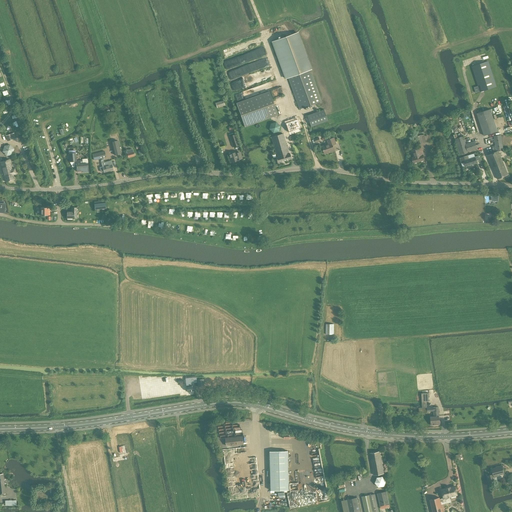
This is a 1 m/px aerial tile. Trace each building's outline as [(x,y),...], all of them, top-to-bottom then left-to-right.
[(312,69),(298,32),(271,42),(285,79),(288,78),(299,109),(321,101),(310,70),(312,69)] [(472,66),(480,92),(497,86),(488,61),(472,66)] [(278,115),(269,92),(236,104),(245,127),(278,115)] [(328,121),(324,109),(307,115),(311,127),(328,121)] [(491,109),(477,113),(484,136),(498,131),(491,109)] [(276,122),(270,123),(269,129),(273,133),(279,132),(280,126),(276,122)] [(299,122),(287,126),(290,135),(302,131),(299,122)] [(283,134),(271,137),(277,157),(276,157),(277,163),(291,159),(289,153),(288,153),(283,134)] [(238,145),(235,135),(230,136),(233,147),(238,145)] [(423,143),(430,141),(428,136),(425,137),(425,136),(421,137),(421,135),(415,136),(417,145),(423,143)] [(493,153),(488,155),(498,179),(508,175),(498,151),(501,151),(503,150),(501,135),(494,136),(495,145),(492,146),(493,153)] [(474,141),(465,144),(463,136),(455,139),(459,155),(477,149),(474,141)] [(322,146),(325,154),(334,150),(333,145),(336,143),(334,137),(327,140),(328,144),(322,146)] [(121,154),(117,141),(111,142),(115,155),(121,154)] [(4,146),(2,151),(6,156),(12,155),(14,149),(10,144),(4,146)] [(412,149),(414,157),(412,157),(413,163),(424,159),(423,154),(422,154),(422,152),(423,152),(421,146),(412,149)] [(134,156),(132,149),(126,151),(128,158),(134,156)] [(111,160),(106,162),(104,162),(103,158),(106,157),(104,151),(92,154),(94,161),(101,159),(102,163),(101,163),(102,167),(100,167),(101,172),(103,171),(104,172),(113,170),(111,160)] [(232,152),(232,153),(229,154),(231,162),(238,161),(238,160),(242,159),(240,153),(236,154),(235,152),(235,153),(235,151),(232,152)] [(87,163),(82,164),(82,160),(76,161),(75,153),(69,154),(69,161),(76,161),(77,172),(83,171),(83,172),(88,172),(87,163)] [(477,163),(475,157),(469,159),(468,156),(460,158),(461,163),(464,162),(466,166),(477,163)] [(5,182),(14,179),(13,175),(16,174),(15,168),(11,169),(9,159),(0,162),(5,182)] [(95,210),(106,209),(105,202),(94,203),(95,210)] [(71,212),(67,211),(67,218),(76,218),(76,208),(71,207),(71,212)] [(326,324),(326,335),(334,335),(334,324),(326,324)] [(187,392),(194,391),(193,381),(196,381),(196,376),(186,377),(186,379),(186,382),(187,392)] [(428,393),(421,393),(422,399),(422,408),(419,408),(419,413),(427,412),(427,411),(433,411),(434,416),(431,417),(431,425),(440,425),(439,416),(439,407),(427,408),(427,406),(427,401),(429,401),(428,393)] [(226,439),(227,446),(232,445),(233,447),(238,446),(238,445),(243,444),(243,437),(226,439)] [(271,490),(276,490),(289,490),(288,451),(270,452),(271,490)] [(380,452),(370,454),(374,475),(384,473),(380,452)] [(494,477),(500,476),(500,475),(504,474),(502,465),(496,467),(496,468),(492,469),(494,475),(493,475),(492,474),(488,475),(490,482),(494,481),(493,477),(494,477)] [(439,498),(430,500),(432,511),(442,511),(440,502),(449,500),(448,497),(457,495),(455,486),(450,487),(446,488),(441,490),(444,498),(440,499),(439,498)] [(380,506),(384,505),(389,504),(386,492),(377,494),(380,506)] [(378,511),(375,494),(362,497),(365,511),(378,511)] [(359,511),(357,498),(347,500),(349,511),(359,511)]
